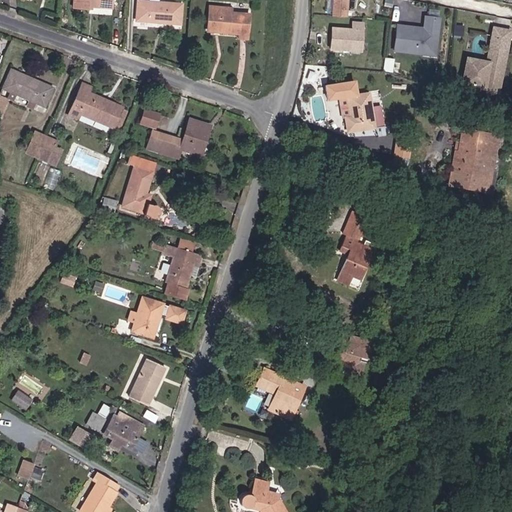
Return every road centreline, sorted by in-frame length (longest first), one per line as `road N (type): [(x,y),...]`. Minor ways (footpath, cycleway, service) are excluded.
road 1 (residential): [(161,511),(278,116)]
road 2 (residential): [(0,19),(278,116)]
